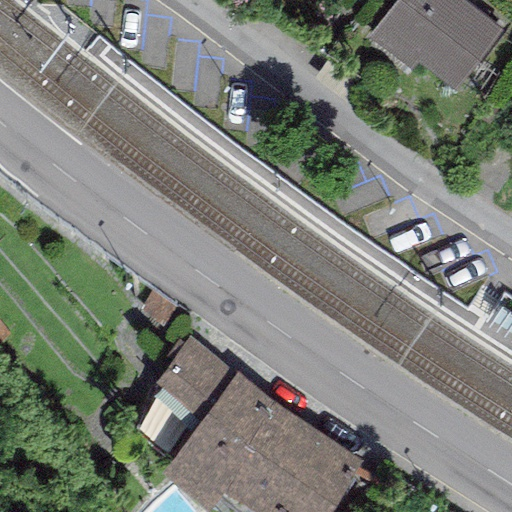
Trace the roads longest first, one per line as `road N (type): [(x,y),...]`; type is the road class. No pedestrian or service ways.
road 1 (secondary): [(0,116),(190,277),(511,488)]
road 2 (residential): [(169,0),(511,244)]
